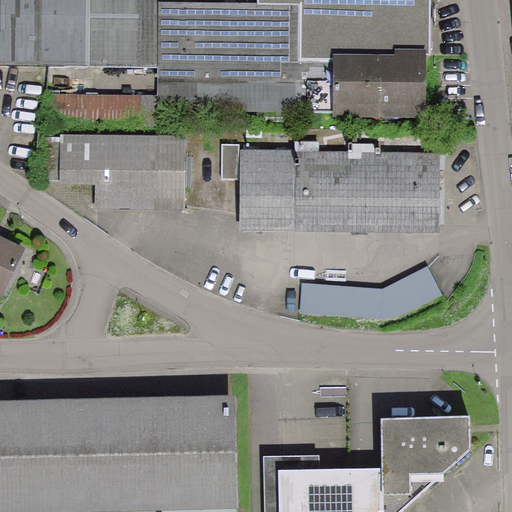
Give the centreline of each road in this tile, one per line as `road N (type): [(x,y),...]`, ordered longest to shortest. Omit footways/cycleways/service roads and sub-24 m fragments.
road 1 (residential): [(256,343),(0,169)]
road 2 (residential): [(477,0),(511,294)]
road 3 (residential): [(0,342),(256,343)]
road 4 (residential): [(256,343),(511,349)]
road 5 (unknown): [(256,343),(261,511)]
